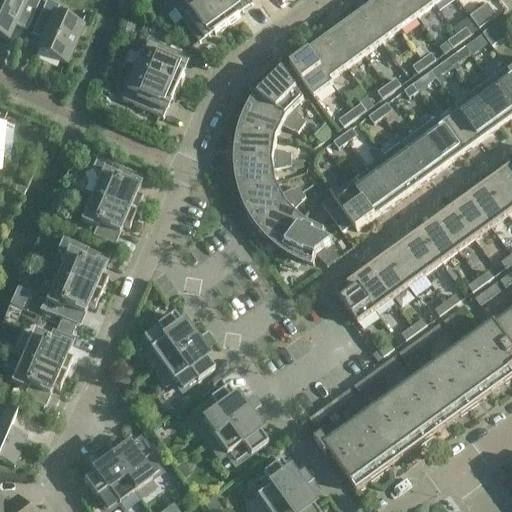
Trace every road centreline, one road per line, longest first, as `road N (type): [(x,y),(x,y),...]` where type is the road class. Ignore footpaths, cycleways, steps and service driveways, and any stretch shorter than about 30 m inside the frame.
road 1 (residential): [(226,344),(511,143)]
road 2 (residential): [(149,255),(222,72),(322,0)]
road 3 (residential): [(80,511),(55,477),(149,255)]
road 4 (residential): [(346,511),(226,344)]
road 5 (residential): [(226,344),(171,265),(149,255)]
